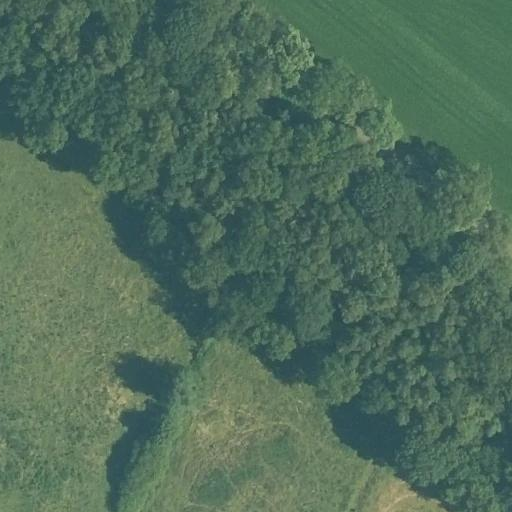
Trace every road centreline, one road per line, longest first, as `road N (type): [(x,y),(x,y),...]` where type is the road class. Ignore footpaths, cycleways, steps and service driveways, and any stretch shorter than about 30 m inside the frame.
road 1 (track): [(511,511),(349,385),(283,344),(0,112)]
road 2 (unclassified): [(511,252),(202,0)]
